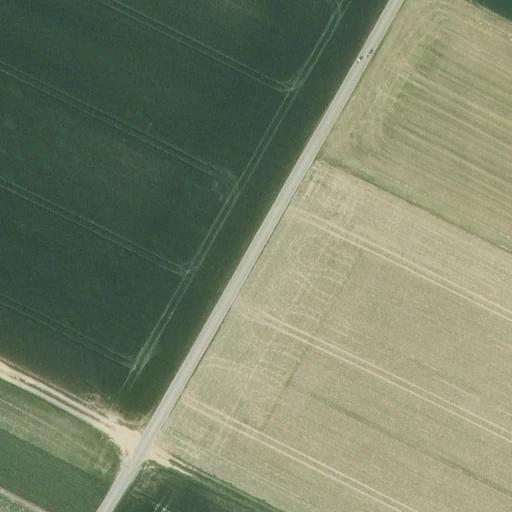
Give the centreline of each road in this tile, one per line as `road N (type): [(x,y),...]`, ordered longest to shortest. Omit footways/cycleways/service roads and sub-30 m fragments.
road 1 (track): [(398,0),(104,511)]
road 2 (track): [(0,373),(265,511)]
